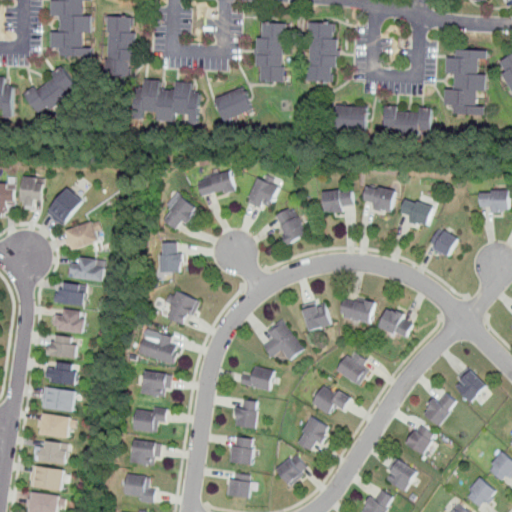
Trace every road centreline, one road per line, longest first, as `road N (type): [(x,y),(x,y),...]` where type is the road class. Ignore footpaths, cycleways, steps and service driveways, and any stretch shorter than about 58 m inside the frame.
road 1 (residential): [(511,368),(441,296),(403,273),(336,261),(283,276),(250,298),(214,355),(188,511)]
road 2 (residential): [(313,511),(402,385),(483,298),(498,261)]
road 3 (residential): [(0,503),(27,297),(23,273),(0,252)]
road 4 (residential): [(511,24),(448,21),(351,0)]
